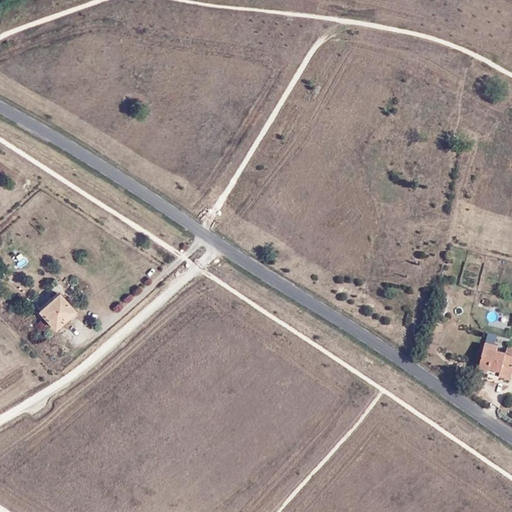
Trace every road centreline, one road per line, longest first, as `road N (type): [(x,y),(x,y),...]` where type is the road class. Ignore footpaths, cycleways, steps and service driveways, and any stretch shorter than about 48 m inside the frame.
road 1 (unclassified): [(511,438),(0,106)]
road 2 (track): [(0,421),(117,339),(221,245)]
road 3 (track): [(203,233),(322,37)]
